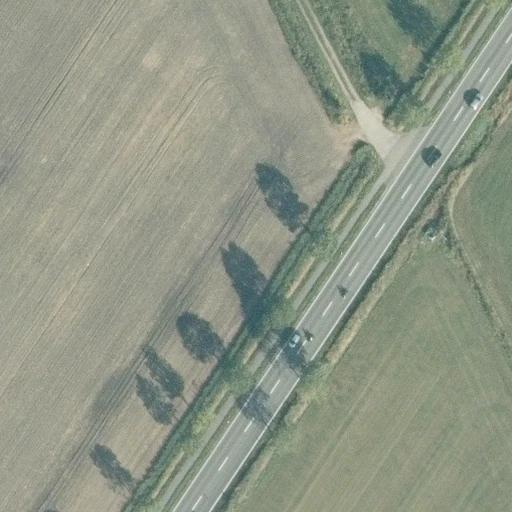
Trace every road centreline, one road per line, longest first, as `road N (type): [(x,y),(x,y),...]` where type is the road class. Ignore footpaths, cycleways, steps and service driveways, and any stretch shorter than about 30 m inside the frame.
road 1 (primary): [(194,511),(511,36)]
road 2 (track): [(418,175),(356,104),(307,0)]
